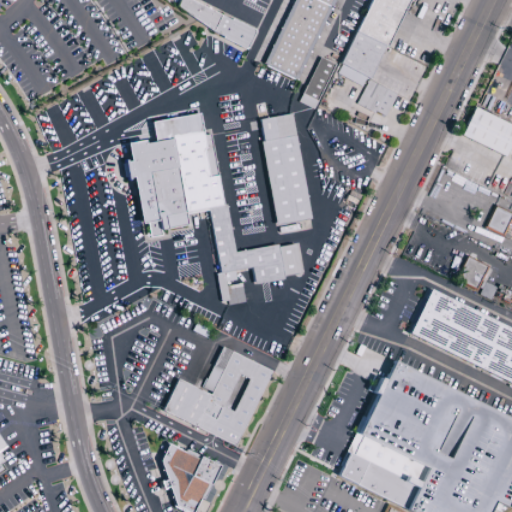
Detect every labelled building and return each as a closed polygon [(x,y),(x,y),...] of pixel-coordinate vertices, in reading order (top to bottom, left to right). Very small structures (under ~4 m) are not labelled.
[(253,34),(252,30),(229,18),(228,21),(186,0),(176,0),(173,8),(210,33),(220,38),(219,40),(241,51),(246,50),(253,34)] [(259,67),(273,39),(292,0),(333,0),(293,83),(259,67)] [(369,0),(337,77),(361,87),(364,79),(372,82),(406,0),(369,0)] [(296,103),(318,58),(333,66),(312,111),(296,103)] [(383,119),(395,95),(366,81),(355,105),(383,119)] [(459,136),(502,157),(511,135),(511,127),(472,109),(459,136)] [(226,205),(221,175),(220,175),(212,177),(207,149),(209,149),(207,135),(205,126),(202,112),(153,121),(155,134),(156,142),(176,138),(181,168),(190,215),(211,211),(210,208),(226,205)] [(263,142),(258,120),(294,113),(298,136),(263,142)] [(207,135),(212,134),(220,175),(212,177),(207,149),(209,149),(207,135)] [(278,226),(313,219),(298,136),(263,142),(278,226)] [(156,142),(149,143),(148,139),(129,143),(131,159),(129,160),(132,179),(135,179),(144,225),(162,221),(161,217),(153,173),(181,168),(176,138),(156,142)] [(153,173),(181,168),(190,215),(192,225),(165,230),(162,217),(161,217),(153,173)] [(281,279),(281,277),(275,247),(275,246),(237,252),(228,204),(226,205),(210,208),(211,211),(220,259),(214,260),(217,274),(248,269),(251,285),(281,279)] [(483,229),(502,238),(511,216),(493,207),(483,229)] [(275,247),(293,244),(298,274),(281,277),(275,247)] [(475,291),(486,268),(466,258),(454,281),(475,291)] [(477,295),(488,301),(494,289),(483,283),(477,295)] [(511,330),(427,292),(406,337),(511,384),(511,330)] [(232,447),(270,372),(229,352),(207,396),(192,427),(232,447)] [(498,511),(511,481),(511,418),(389,365),(382,381),(377,379),(371,394),(374,395),(360,428),(357,426),(334,480),(407,511),(498,511)] [(207,396),(174,379),(159,411),(192,427),(207,396)] [(0,466),(13,458),(0,439),(0,466)] [(191,511),(217,467),(183,450),(182,453),(168,445),(157,465),(169,502),(171,508),(175,510),(179,511),(191,511)]
